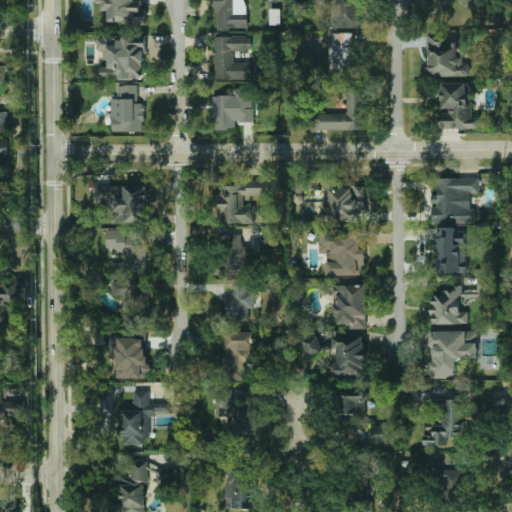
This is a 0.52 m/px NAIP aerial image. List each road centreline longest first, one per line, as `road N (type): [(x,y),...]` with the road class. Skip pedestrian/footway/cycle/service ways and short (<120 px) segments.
road 1 (tertiary): [(54,511),(52,0)]
road 2 (tertiary): [(53,154),(511,149)]
road 3 (residential): [(400,348),(393,0)]
road 4 (residential): [(180,346),(176,0)]
road 5 (residential): [(297,511),(298,382)]
road 6 (residential): [(509,511),(507,392)]
